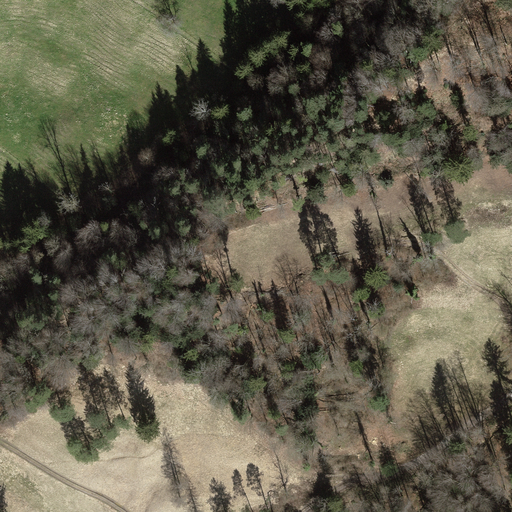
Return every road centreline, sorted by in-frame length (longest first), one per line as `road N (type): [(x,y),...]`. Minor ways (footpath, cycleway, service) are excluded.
road 1 (track): [(302,511),(347,482),(398,471),(431,453),(511,391)]
road 2 (track): [(511,325),(508,307),(433,250),(399,241),(363,244)]
road 3 (track): [(0,440),(121,511)]
